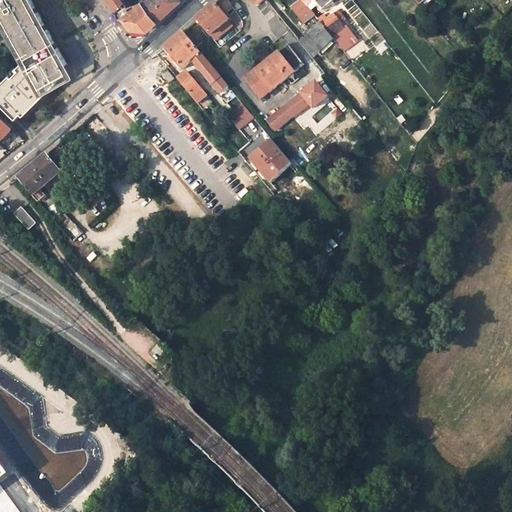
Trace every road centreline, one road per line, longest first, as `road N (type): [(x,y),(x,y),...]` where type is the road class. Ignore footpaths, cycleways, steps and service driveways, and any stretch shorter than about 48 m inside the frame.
road 1 (tertiary): [(0,176),(130,62)]
road 2 (track): [(90,99),(201,219)]
